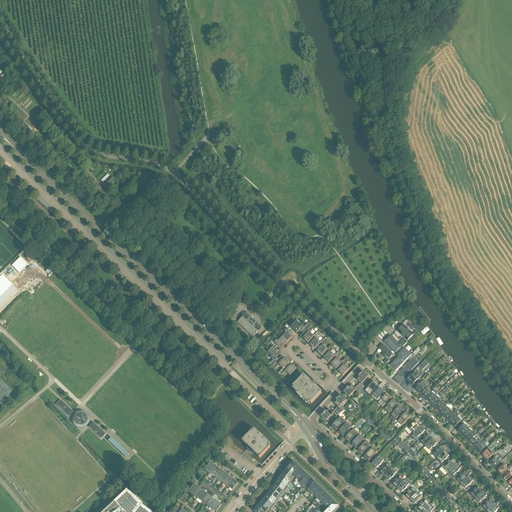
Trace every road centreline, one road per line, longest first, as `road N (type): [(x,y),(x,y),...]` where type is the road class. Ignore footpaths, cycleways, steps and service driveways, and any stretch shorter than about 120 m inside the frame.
road 1 (unclassified): [(351,346),(173,173),(92,151),(0,25)]
road 2 (tertiary): [(511,389),(435,278),(335,0)]
road 3 (secondary): [(305,425),(11,145)]
road 4 (residential): [(511,505),(366,361)]
road 5 (residential): [(374,480),(311,419),(366,361)]
road 6 (track): [(0,101),(99,194)]
